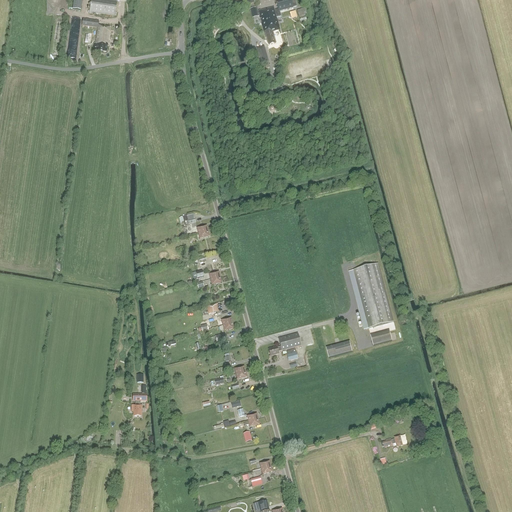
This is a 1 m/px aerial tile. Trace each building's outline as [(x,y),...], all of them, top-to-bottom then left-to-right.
[(80,11),(82,0),(74,0),(73,9),(80,11)] [(117,0),(90,0),(89,12),(95,13),(114,16),(117,0)] [(280,11),(293,8),(296,7),(294,0),(275,0),(278,9),(277,10),(273,11),(273,9),(268,10),(268,9),(257,12),(256,8),(250,10),(252,18),(253,18),(254,21),(258,20),(257,17),(258,16),(259,16),(266,38),(267,38),(269,45),(276,43),(273,32),(280,30),(277,17),(281,16),(280,11)] [(114,32),(114,28),(98,26),(98,22),(83,19),(81,26),(97,28),(95,43),(94,43),(93,48),(96,48),(95,51),(106,53),(108,45),(109,45),(111,32),(114,32)] [(280,50),(276,56),(281,59),(285,53),(280,50)] [(196,223),(193,214),(179,218),(180,220),(183,219),(185,226),(192,224),(192,228),(197,226),(196,223)] [(208,231),(206,226),(196,228),(198,234),(208,231)] [(209,236),(208,231),(198,234),(199,239),(209,236)] [(393,322),(378,264),(353,271),(369,329),(393,322)] [(207,307),(208,314),(218,312),(217,305),(207,307)] [(232,323),(231,318),(221,321),(222,326),(232,323)] [(234,329),(232,323),(222,326),(224,331),(234,329)] [(223,341),(227,340),(225,333),(215,336),(218,346),(224,344),(223,341)] [(282,351),(301,346),(298,334),(278,339),(281,347),(277,348),(277,347),(268,349),(270,355),(272,355),(272,356),(279,354),(278,352),(282,351)] [(371,339),(373,346),(392,341),(390,334),(371,339)] [(352,352),(350,344),(327,351),(329,358),(352,352)] [(298,359),(296,352),(295,349),(286,351),(287,355),(289,361),(298,359)] [(245,372),(244,366),(234,369),(235,374),(245,372)] [(247,377),(245,372),(235,374),(237,380),(247,377)] [(147,401),(147,395),(133,395),(133,401),(135,401),(135,406),(134,406),(134,412),(133,412),(134,412),(134,417),(141,417),(141,412),(141,406),(140,406),(140,401),(147,401)] [(258,419),(256,414),(246,416),(248,422),(258,419)] [(259,424),(258,419),(248,422),(249,427),(259,424)] [(246,442),(251,441),(249,432),(243,434),(246,442)] [(395,439),(391,440),(390,439),(386,441),(386,442),(381,444),(382,448),(384,447),(384,449),(392,447),(392,445),(396,444),(397,448),(403,446),(403,445),(405,445),(404,440),(402,441),(400,436),(394,437),(395,439)] [(270,467),(269,461),(259,464),(261,469),(270,467)] [(272,472),(270,467),(261,469),(262,475),(272,472)] [(262,485),(260,477),(250,480),(252,487),(262,485)] [(261,511),(269,510),(266,501),(253,504),(255,511),(260,510),(260,511),(261,511)]
